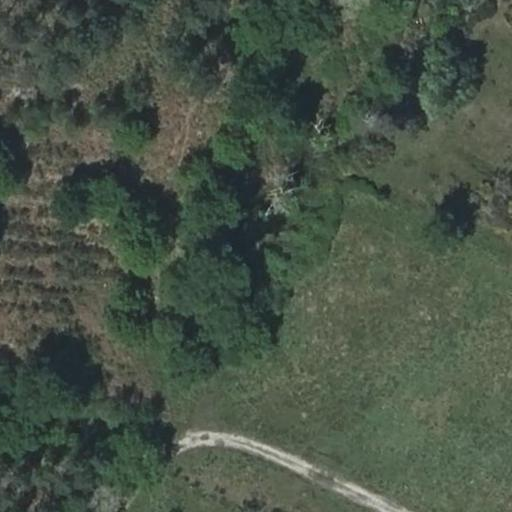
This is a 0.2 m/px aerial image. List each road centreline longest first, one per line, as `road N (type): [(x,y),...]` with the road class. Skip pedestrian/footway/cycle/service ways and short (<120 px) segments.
road 1 (track): [(388,511),(235,437),(194,435),(149,466),(119,511)]
road 2 (track): [(0,402),(194,435)]
